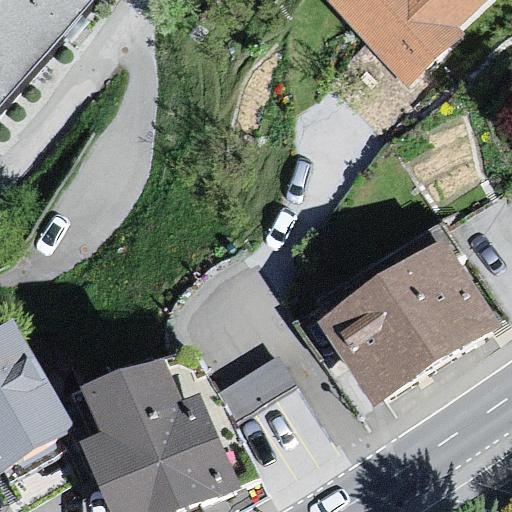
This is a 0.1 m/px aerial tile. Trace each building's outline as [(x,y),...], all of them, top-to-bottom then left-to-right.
[(4,0),(0,5),(0,113),(96,0),(4,0)] [(340,0),(331,9),(403,84),(491,0),(340,0)] [(439,242),(321,321),(383,414),(501,335),(439,242)] [(22,332),(0,345),(0,461),(11,478),(85,431),(22,332)] [(278,359),(222,392),(239,420),(294,386),(278,359)] [(86,451),(112,511),(165,511),(239,481),(218,431),(192,425),(167,365),(92,396),(111,440),(86,451)]
